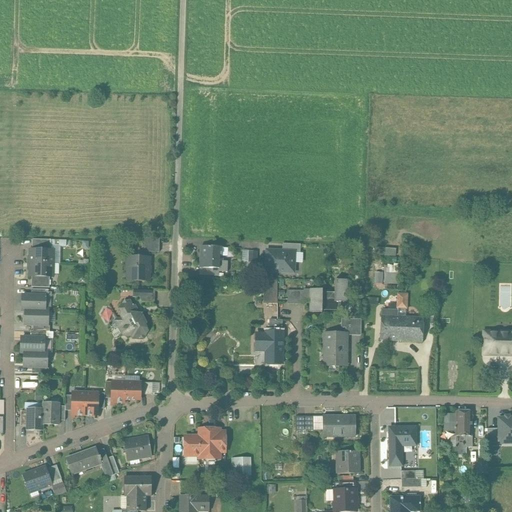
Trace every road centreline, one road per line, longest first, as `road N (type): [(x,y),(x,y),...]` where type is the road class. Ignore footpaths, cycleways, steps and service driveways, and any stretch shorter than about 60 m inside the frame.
road 1 (residential): [(173,408),(184,0)]
road 2 (residential): [(8,465),(10,257)]
road 3 (residential): [(173,408),(249,399),(373,401)]
road 4 (residential): [(8,465),(167,409)]
road 5 (residential): [(373,401),(511,403)]
